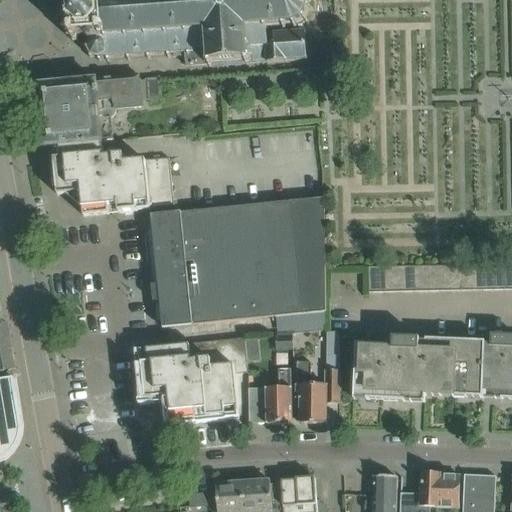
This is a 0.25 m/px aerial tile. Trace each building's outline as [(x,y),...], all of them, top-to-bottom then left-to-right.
[(107,64),(138,62),(170,59),(170,55),(173,55),(173,58),(185,57),(185,68),(208,66),(208,68),(228,67),(307,60),(305,32),(295,33),(295,30),(297,29),(295,25),(302,20),(306,23),(307,22),(304,19),(308,12),(312,13),(312,10),(308,9),(308,1),(311,0),(83,0),(84,2),(84,5),(75,6),(75,1),(69,1),(69,5),(65,6),(66,11),(68,11),(69,14),(72,18),(73,17),(74,27),(73,27),(70,30),(70,33),(67,34),(68,39),(72,39),(72,43),(78,43),(77,38),(87,37),(87,40),(89,42),(87,48),(84,48),(84,51),(88,51),(90,56),(88,59),(90,60),(92,58),(98,60),(98,63),(101,63),(101,60),(107,60),(107,64)] [(139,82),(139,77),(41,86),(38,84),(34,90),(37,92),(42,149),(113,141),(110,110),(142,107),(141,102),(141,97),(140,84),(140,83),(139,82)] [(161,81),(148,82),(150,101),(163,100),(161,81)] [(148,82),(139,82),(140,83),(140,84),(141,97),(141,102),(150,101),(148,82)] [(114,154),(53,160),(57,196),(67,195),(82,208),(83,218),(109,215),(108,207),(118,206),(118,215),(137,213),(137,211),(174,207),(169,160),(124,164),(123,156),(114,157),(114,154)] [(161,315),(163,330),(325,314),(324,200),(151,217),(158,287),(152,287),(155,316),(161,315)] [(511,290),(511,265),(368,269),(368,294),(511,290)] [(4,325),(0,325),(0,373),(13,371),(4,325)] [(485,344),(455,343),(453,399),(453,398),(464,398),(464,399),(483,399),(494,399),(494,400),(495,400),(500,400),(511,400),(511,337),(491,337),(491,346),(485,346),(485,344)] [(294,353),(294,339),(276,339),(277,353),(294,353)] [(188,347),(147,351),(148,364),(141,365),(145,401),(155,400),(170,412),(171,423),(197,420),(196,412),(205,411),(206,419),(225,417),(225,416),(236,415),(236,414),(238,414),(234,376),(248,375),(246,355),(244,340),(188,346),(188,347)] [(453,399),(455,343),(426,341),(426,343),(420,343),(420,341),(393,340),(392,347),(356,345),(353,401),(355,401),(355,400),(366,401),(405,403),(410,403),(410,404),(411,404),(411,403),(422,403),(422,404),(425,404),(425,397),(441,398),(441,397),(452,398),(452,399),(453,399)] [(300,426),(326,426),(326,405),(339,406),(340,373),(325,373),(325,388),(311,388),(311,367),(296,366),(296,401),(300,401),(300,426)] [(266,406),(267,425),(267,426),(292,426),(291,372),(278,372),(278,390),(248,391),(248,406),(266,406)] [(0,381),(0,460),(3,459),(9,453),(14,446),(17,438),(18,429),(16,416),(19,415),(13,379),(0,381)] [(420,511),(421,509),(458,511),(460,478),(441,477),(442,476),(421,475),(420,497),(401,496),(400,511),(420,511)] [(462,511),(494,511),(496,478),(464,477),(462,511)] [(373,478),(372,511),(396,511),(397,479),(373,478)] [(296,480),(296,481),(281,483),(283,511),(316,511),(314,479),(296,480)] [(271,511),(270,482),(243,484),(245,511),(271,511)] [(245,511),(243,484),(216,486),(217,511),(245,511)]
